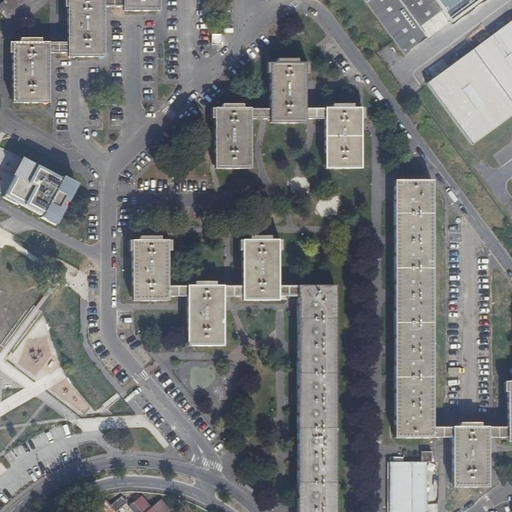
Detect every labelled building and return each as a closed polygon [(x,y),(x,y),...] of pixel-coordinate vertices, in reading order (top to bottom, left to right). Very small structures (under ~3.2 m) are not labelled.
[(25,0),(3,0),(0,3),(0,11),(5,17),(25,0)] [(66,0),(67,43),(67,54),(103,55),(103,8),(103,0),(66,0)] [(121,0),(121,8),(158,8),(157,0),(121,0)] [(363,0),(394,42),(404,55),(427,38),(420,28),(442,12),(433,0),(363,0)] [(511,21),(471,51),(511,107),(511,21)] [(221,46),(221,35),(211,35),(211,46),(221,46)] [(48,100),(48,54),(48,43),(39,43),(19,43),(11,43),(11,100),(48,100)] [(48,43),(48,54),(67,54),(67,43),(48,43)] [(511,107),(471,51),(426,84),(470,146),(471,146),(511,115),(511,107)] [(269,109),(269,120),(305,120),(305,109),(305,64),(297,64),(277,63),(269,64),(269,109)] [(250,165),(250,120),(250,109),(242,109),(221,109),(214,109),(214,165),(250,165)] [(250,109),(250,120),(262,120),(269,120),(269,109),(262,109),(250,109)] [(305,109),(305,120),(310,120),(324,120),(324,109),(309,109),(305,109)] [(324,109),(324,120),(324,165),(324,169),(360,169),(361,109),(353,109),(332,109),(324,109)] [(76,187),(23,159),(5,193),(57,221),(76,187)] [(394,438),(443,438),(443,427),(433,428),(433,181),(394,181),(394,438)] [(167,241),(160,241),(139,241),(131,241),(132,298),(168,297),(167,287),(167,241)] [(277,297),(277,287),(277,241),(270,241),(250,241),(242,241),(242,287),(242,297),(277,297)] [(187,287),(167,287),(168,297),(187,297),(187,287)] [(222,343),(222,297),(223,287),(215,287),(195,287),(187,287),(187,297),(187,342),(222,343)] [(228,297),(242,297),(242,287),(228,287),(223,287),(222,297),(228,297)] [(297,297),(297,287),(277,287),(277,297),(297,297)] [(335,511),(336,287),(297,287),(297,297),(297,511),(335,511)] [(443,427),(443,438),(452,438),(452,427),(443,427)] [(452,427),(452,438),(452,488),(488,488),(488,438),(488,428),(480,428),(459,427),(452,427)] [(488,428),(488,438),(507,438),(507,428),(488,428)] [(426,463),(432,462),(432,452),(421,452),(421,463),(426,463)] [(426,511),(426,463),(421,463),(389,462),(389,511),(426,511)] [(166,511),(169,509),(160,498),(149,507),(141,497),(129,507),(132,511),(166,511)]
